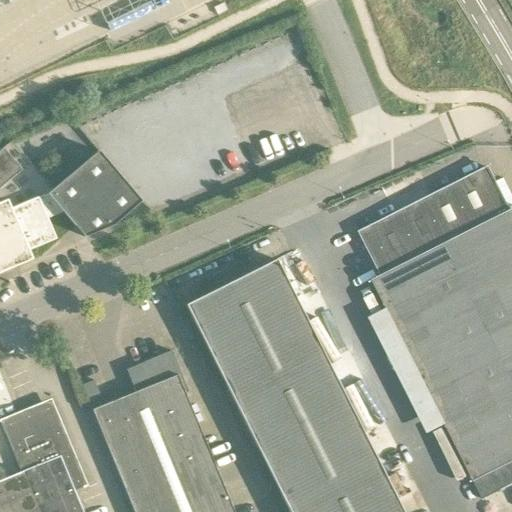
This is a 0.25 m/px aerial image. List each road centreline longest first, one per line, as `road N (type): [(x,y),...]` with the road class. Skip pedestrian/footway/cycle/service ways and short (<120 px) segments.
road 1 (unclassified): [(0,324),(470,117)]
road 2 (unknown): [(12,318),(67,381),(119,511)]
